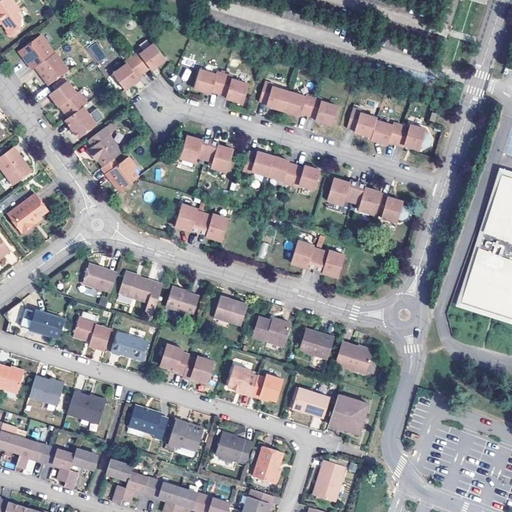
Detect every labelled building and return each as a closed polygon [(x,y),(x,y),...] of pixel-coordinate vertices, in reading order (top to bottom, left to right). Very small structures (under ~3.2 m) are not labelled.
[(25,15),(14,0),(1,0),(0,1),(0,25),(1,26),(9,37),(14,37),(20,33),(25,15)] [(36,68),(57,52),(45,36),(22,52),(35,69),(36,68)] [(135,48),(128,53),(141,70),(148,65),(149,66),(164,54),(153,39),(137,50),(135,48)] [(57,52),(36,68),(43,77),(44,75),(51,87),(73,70),(59,52),(57,52)] [(126,59),(111,72),(123,87),(136,77),(135,74),(141,70),(128,53),(124,56),(126,59)] [(215,71),(198,66),(193,85),(209,90),(211,86),(217,88),(222,70),(216,69),(215,71)] [(231,73),(222,70),(217,88),(225,91),(224,95),(242,101),(247,81),(230,76),(231,73)] [(263,79),(259,98),(266,100),(265,102),(281,107),(287,88),(272,84),(273,82),(263,79)] [(86,105),(91,101),(80,87),(77,90),(70,80),(51,95),(60,107),(63,104),(71,116),(86,105)] [(305,93),(287,88),(281,107),(299,113),(300,110),(307,112),(313,94),(306,91),(305,93)] [(322,96),(313,94),(307,112),(315,114),(314,118),(331,122),(336,103),(321,99),(322,96)] [(71,116),(68,118),(82,137),(101,124),(86,105),(71,116)] [(376,115),(360,110),(361,107),(352,106),(346,123),(354,126),(353,129),(368,134),(368,136),(369,137),(375,118),(376,115)] [(436,110),(430,109),(428,117),(433,119),(436,110)] [(391,121),(375,118),(369,137),(385,142),(386,140),(393,142),(400,122),(392,119),(391,121)] [(407,124),(400,122),(393,142),(402,145),(404,143),(417,146),(418,143),(421,144),(424,144),(425,142),(428,136),(427,132),(422,130),(423,126),(408,121),(407,124)] [(117,157),(124,152),(112,135),(114,133),(109,126),(91,140),(95,146),(93,148),(106,165),(117,157)] [(203,142),(187,137),(179,163),(197,167),(198,161),(205,164),(212,138),(204,137),(203,142)] [(219,140),(212,138),(205,164),(212,166),(211,171),(227,176),(233,151),(218,146),(219,140)] [(15,150),(0,161),(0,165),(10,179),(13,176),(20,185),(33,174),(15,150)] [(242,174),(251,177),(251,174),(268,179),(274,158),(258,153),(257,156),(248,153),(242,174)] [(121,190),(145,172),(133,156),(122,164),(117,157),(106,165),(104,167),(121,190)] [(290,162),(274,158),(268,179),(284,184),(283,186),(290,188),(295,166),(289,165),(290,162)] [(302,168),(295,166),(290,188),(297,190),(298,188),(313,193),(318,171),(303,166),(302,168)] [(511,176),(501,173),(461,302),(511,318),(511,176)] [(350,183),(334,178),(326,202),(344,208),(345,202),(352,205),(358,182),(351,180),(350,183)] [(366,184),(358,182),(352,205),(360,207),(358,212),(374,218),(375,215),(381,191),(366,186),(366,184)] [(389,193),(381,191),(375,215),(381,217),(380,221),(397,225),(398,221),(403,222),(408,219),(410,213),(406,207),(402,206),(403,200),(387,197),(389,193)] [(49,213),(35,195),(8,216),(23,236),(36,227),(33,224),(49,213)] [(198,211),(182,206),(175,229),(192,234),(194,228),(201,230),(207,210),(199,208),(198,211)] [(213,212),(207,210),(201,230),(208,232),(206,239),(221,244),(228,219),(212,215),(213,212)] [(0,239),(0,258),(9,252),(0,239)] [(290,266),(307,270),(308,265),(316,267),(322,246),(315,243),(314,246),(298,241),(290,266)] [(330,248),(322,246),(316,267),(324,270),(322,275),(338,280),(344,256),(329,251),(330,248)] [(112,287),(118,267),(90,258),(84,277),(112,287)] [(159,298),(164,282),(156,280),(157,278),(141,272),(140,275),(126,271),(120,289),(150,299),(152,296),(159,298)] [(200,292),(170,283),(165,302),(194,311),(200,292)] [(246,299),(220,291),(214,313),(240,320),(246,299)] [(60,335),(66,317),(37,307),(37,309),(28,306),(23,323),(31,325),(35,315),(38,317),(35,327),(60,335)] [(270,315),(257,311),(251,332),(282,342),(288,321),(270,315)] [(270,315),(288,321),(289,316),(272,311),(270,315)] [(91,336),(97,318),(81,313),(76,331),(91,336)] [(107,348),(114,327),(99,322),(100,319),(97,318),(91,336),(94,337),(92,343),(107,348)] [(328,330),(304,323),(298,345),(321,352),(328,330)] [(151,339),(121,330),(114,351),(122,353),(123,351),(145,358),(151,339)] [(352,339),(336,334),(329,358),(361,368),(368,346),(351,341),(352,339)] [(175,371),(183,373),(190,352),(183,349),(183,346),(167,340),(160,361),(177,367),(175,371)] [(198,354),(190,352),(183,373),(182,375),(190,377),(191,374),(193,375),(200,354),(199,353),(198,354)] [(215,358),(200,354),(193,375),(208,380),(215,358)] [(224,381),(239,386),(246,365),(231,360),(224,381)] [(0,386),(16,392),(22,373),(9,368),(9,366),(0,363),(0,386)] [(246,365),(239,386),(238,389),(247,392),(254,369),(254,368),(246,365)] [(270,397),(277,374),(262,369),(262,370),(254,368),(254,369),(247,392),(255,395),(255,392),(270,397)] [(50,380),(34,375),(27,396),(44,401),(50,381),(50,380)] [(63,385),(50,381),(44,401),(57,406),(63,385)] [(327,392),(296,382),(290,401),(302,405),(301,408),(320,414),(327,392)] [(365,398),(335,389),(327,413),(343,418),(342,423),(356,428),(365,398)] [(91,395),(75,390),(68,413),(98,423),(105,402),(90,397),(91,395)] [(158,437),(165,415),(156,413),(157,410),(132,402),(123,429),(137,434),(139,427),(150,430),(148,434),(158,437)] [(325,418),(342,423),(343,418),(327,413),(325,418)] [(182,418),(172,415),(165,439),(176,443),(174,448),(190,453),(197,426),(181,422),(182,418)] [(34,432),(0,421),(0,444),(19,450),(14,463),(24,466),(34,432)] [(239,463),(247,439),(217,430),(209,453),(239,463)] [(34,432),(24,466),(28,467),(32,455),(53,461),(57,448),(45,444),(47,436),(34,432)] [(176,443),(165,439),(163,445),(174,448),(176,443)] [(276,449),(257,443),(247,472),(267,478),(276,449)] [(60,484),(70,487),(75,468),(66,465),(68,460),(89,466),(94,453),(72,447),(70,452),(57,448),(53,461),(57,463),(54,475),(62,478),(60,484)] [(340,463),(319,457),(313,476),(315,477),(310,492),(329,497),(340,463)] [(133,465),(108,458),(104,472),(128,480),(126,486),(117,483),(111,499),(121,502),(123,496),(132,499),(136,488),(168,498),(164,509),(173,511),(177,501),(209,511),(208,511),(221,511),(219,511),(223,500),(131,472),(133,465)] [(261,491),(244,486),(243,493),(240,493),(233,511),(257,511),(259,506),(256,505),(261,491)] [(266,493),(261,491),(256,505),(259,506),(262,507),(266,493)] [(10,511),(13,503),(0,499),(0,511),(10,511)] [(13,503),(10,511),(37,511),(38,509),(14,501),(13,503)]
